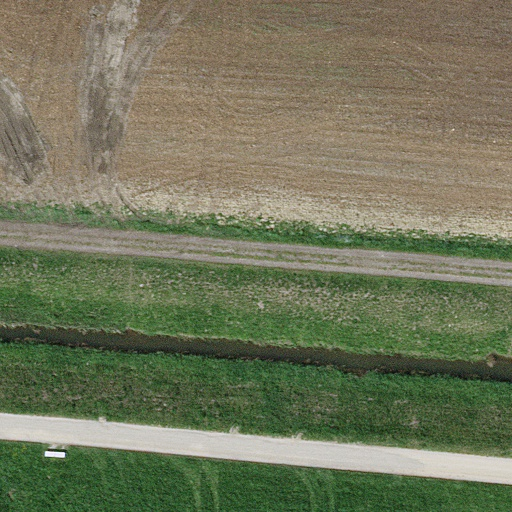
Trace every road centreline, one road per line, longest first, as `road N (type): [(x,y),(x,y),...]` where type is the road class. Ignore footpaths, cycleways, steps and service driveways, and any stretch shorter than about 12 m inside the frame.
road 1 (track): [(0,437),(511,481)]
road 2 (track): [(0,256),(511,290)]
